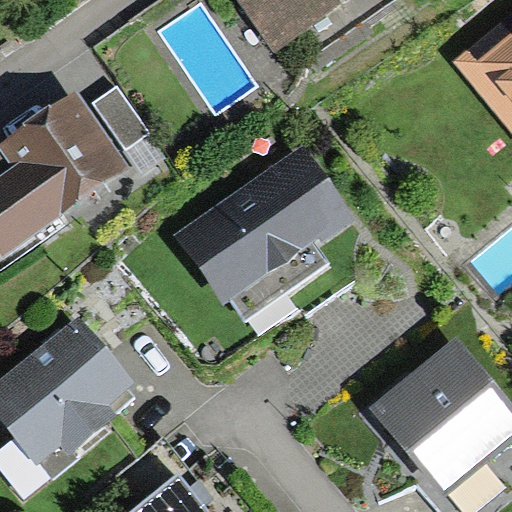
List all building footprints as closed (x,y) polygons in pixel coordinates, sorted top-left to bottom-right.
[(239,0),(271,47),(342,0),(239,0)] [(511,30),(464,66),(511,130),(511,30)] [(0,248),(4,254),(131,165),(77,87),(0,141),(0,149),(1,151),(0,151),(0,248)] [(150,134),(118,87),(94,103),(126,150),(150,134)] [(306,146),(176,235),(223,302),(229,298),(244,319),(329,261),(317,242),(355,216),(306,146)] [(137,385),(81,317),(0,380),(0,414),(37,461),(37,460),(51,477),(122,419),(116,412),(134,397),(129,391),(137,385)] [(511,403),(456,338),(371,410),(448,499),(511,444),(511,403)] [(212,511),(183,473),(133,511),(212,511)]
